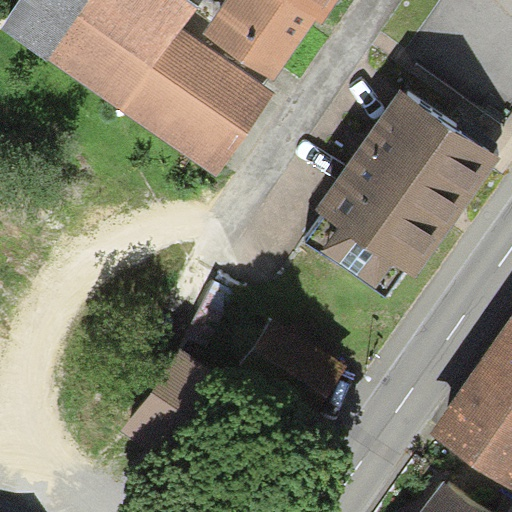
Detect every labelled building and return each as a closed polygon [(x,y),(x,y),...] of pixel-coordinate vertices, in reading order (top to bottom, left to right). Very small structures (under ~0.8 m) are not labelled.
[(40,41),(118,97),(176,12),(185,0),(3,0),(0,4),(47,35),(40,41)] [(320,0),(324,3),(325,0),(212,0),(205,12),(275,59),(315,0),(320,0)] [(276,81),(176,12),(118,97),(217,165),(276,81)] [(403,65),(316,180),(338,196),(321,219),(377,261),(394,238),(417,256),(504,140),(491,130),(403,65)] [(511,294),(428,410),(511,470),(511,294)] [(349,353),(274,299),(228,363),(250,378),(303,416),(349,353)] [(186,330),(122,413),(186,462),(250,378),(228,363),(186,330)] [(506,511),(444,463),(407,509),(411,511),(506,511)] [(19,511),(0,499),(0,511),(19,511)]
